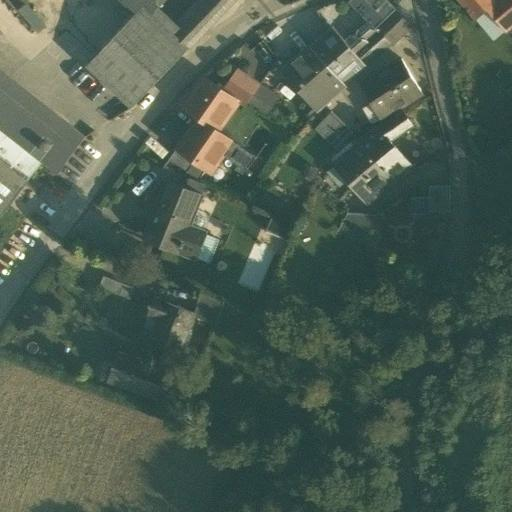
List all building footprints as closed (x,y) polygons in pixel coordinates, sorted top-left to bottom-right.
[(137,14),(118,35),(162,77),(189,50),(174,36),(152,15),(158,8),(149,0),(125,0),(134,8),(132,9),(137,14)] [(149,0),(158,8),(165,0),(149,0)] [(208,0),(201,7),(215,21),(235,0),(208,0)] [(333,29),(311,49),(345,85),(366,66),(379,55),(367,41),(378,31),(377,29),(394,12),(396,10),(385,0),(351,0),(348,2),(367,21),(357,30),(355,37),(351,36),(344,41),(333,29)] [(488,11),(505,31),(511,25),(511,0),(499,0),(497,2),(494,0),(458,0),(476,21),(488,11)] [(46,28),(26,4),(17,11),(38,35),(46,28)] [(201,7),(190,19),(205,32),(215,21),(201,7)] [(180,29),(158,8),(152,15),(174,36),(180,29)] [(488,11),(476,21),(493,41),(505,31),(488,11)] [(367,41),(379,55),(392,44),(409,27),(394,12),(377,29),(378,31),(367,41)] [(180,29),(174,36),(189,50),(205,32),(190,19),(180,29)] [(132,108),(162,77),(118,35),(87,67),(132,108)] [(252,51),(243,47),(232,68),(260,81),(275,51),(256,42),(252,51)] [(322,105),(345,85),(311,49),(287,69),(286,76),(297,88),(303,89),(306,92),(312,93),(322,105)] [(371,104),(380,120),(422,95),(401,60),(372,79),(361,87),(371,104)] [(0,133),(38,162),(67,124),(0,71),(0,133)] [(239,103),(245,106),(260,86),(241,72),(226,93),(239,103)] [(182,109),(197,119),(217,134),(218,132),(239,103),(226,93),(204,78),(182,109)] [(245,106),(262,118),(276,97),(260,86),(245,106)] [(371,125),(380,120),(371,104),(362,109),(371,125)] [(317,130),(325,139),(342,122),(334,113),(317,130)] [(386,138),(390,142),(412,127),(403,113),(377,130),(385,139),(386,138)] [(256,159),(218,132),(217,134),(197,119),(176,151),(206,171),(211,175),(223,157),(246,173),(256,159)] [(325,139),(334,149),(352,132),(342,122),(325,139)] [(85,138),(67,124),(38,162),(41,164),(56,176),(85,138)] [(377,130),(360,144),(392,182),(410,166),(390,142),(386,138),(385,139),(377,130)] [(0,133),(0,163),(25,183),(41,164),(38,162),(0,133)] [(332,158),(336,164),(355,148),(350,143),(332,158)] [(369,202),(392,182),(360,144),(355,148),(336,164),(350,179),(369,202)] [(169,160),(199,181),(206,171),(176,151),(169,160)] [(0,215),(1,215),(25,183),(0,163),(0,215)] [(317,169),(305,164),(300,178),(311,182),(317,169)] [(350,179),(336,164),(326,173),(339,188),(350,179)] [(184,190),(201,197),(206,186),(189,179),(184,190)] [(162,247),(194,260),(194,259),(205,233),(189,227),(195,211),(201,197),(184,190),(166,183),(156,208),(160,210),(149,238),(164,244),(162,247)] [(429,187),(429,213),(450,213),(449,187),(429,187)] [(189,227),(205,233),(211,218),(195,211),(189,227)] [(294,224),(273,215),(266,232),(288,241),(294,224)] [(339,233),(361,239),(374,217),(349,215),(339,233)] [(220,240),(205,233),(194,259),(209,265),(220,240)] [(99,288),(130,300),(134,289),(103,277),(99,288)] [(194,316),(215,325),(224,303),(201,294),(193,313),(194,314),(194,316)] [(174,354),(167,373),(163,382),(167,384),(166,385),(172,387),(173,386),(176,387),(190,351),(185,349),(191,335),(187,333),(194,316),(194,314),(193,313),(154,299),(151,307),(147,306),(147,308),(150,309),(147,317),(148,317),(158,321),(149,343),(150,344),(149,345),(174,354)] [(378,312),(394,318),(398,305),(382,300),(378,312)] [(156,400),(163,382),(167,373),(118,354),(107,382),(156,400)]
